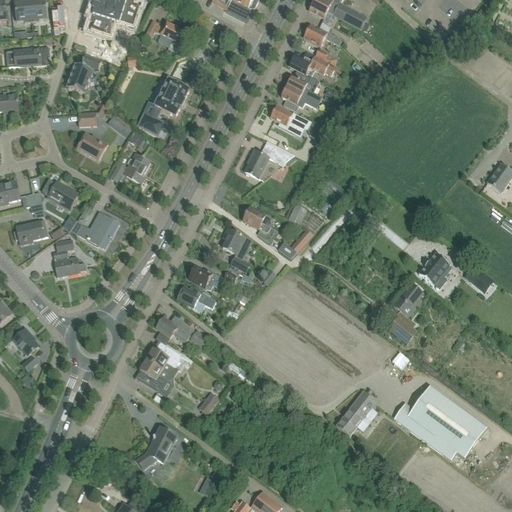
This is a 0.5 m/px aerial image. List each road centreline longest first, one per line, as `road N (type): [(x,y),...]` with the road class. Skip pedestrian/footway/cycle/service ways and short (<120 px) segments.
road 1 (residential): [(83,437),(206,200)]
road 2 (residential): [(206,200),(308,0)]
road 3 (residential): [(244,39),(151,217)]
road 4 (primary): [(187,190),(261,47)]
road 5 (residential): [(40,132),(75,0)]
